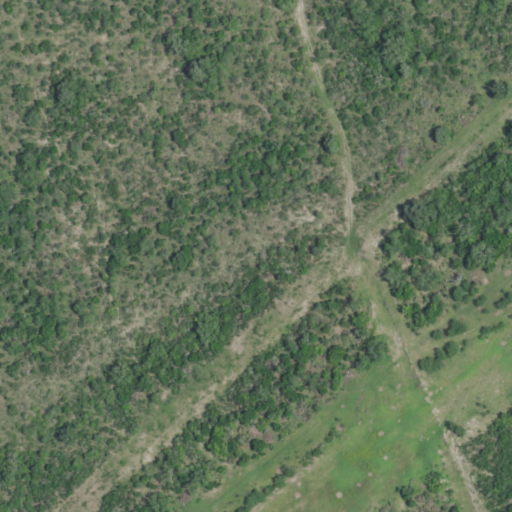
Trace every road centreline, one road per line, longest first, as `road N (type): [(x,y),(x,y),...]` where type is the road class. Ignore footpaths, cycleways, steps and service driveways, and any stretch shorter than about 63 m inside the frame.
road 1 (residential): [(346,0),(354,245),(397,440)]
road 2 (residential): [(397,511),(397,440),(511,289)]
